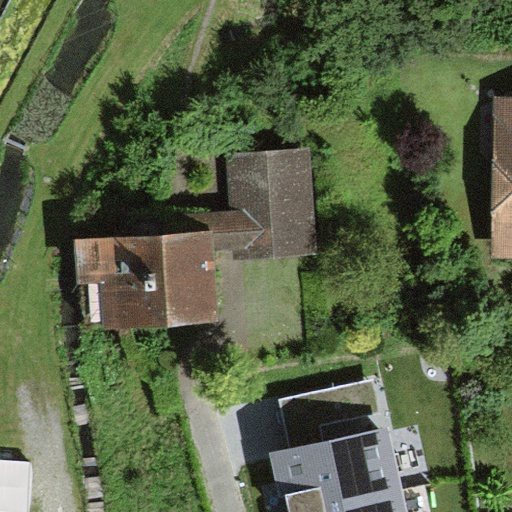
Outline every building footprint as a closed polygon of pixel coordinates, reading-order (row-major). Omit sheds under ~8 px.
[(511,101),(495,101),(492,263),(511,263),(511,101)] [(310,151),(228,157),(232,214),(235,253),(236,262),(317,257),(310,151)] [(235,253),(232,214),(161,219),(163,242),(212,238),(213,254),(235,253)] [(105,327),(106,336),(219,328),(213,254),(212,238),(163,242),(161,219),(120,222),(121,245),(97,246),(97,255),(82,256),(87,328),(105,327)] [(401,511),(383,428),(272,452),(285,511),(401,511)]
